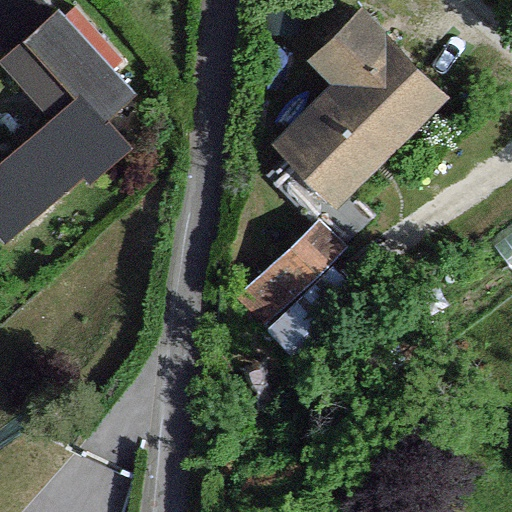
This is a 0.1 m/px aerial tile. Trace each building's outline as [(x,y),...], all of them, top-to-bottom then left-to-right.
[(0,0),(0,45),(15,61),(62,18),(43,0),(0,0)] [(131,93),(62,18),(15,61),(63,115),(0,167),(0,221),(9,232),(85,167),(92,173),(128,141),(107,114),(131,93)] [(295,284),(339,245),(331,235),(364,205),(339,180),(435,94),(368,18),(324,53),(331,60),(326,66),(339,80),(307,106),(280,125),(290,135),(260,159),(315,221),(239,288),(256,306),(288,280),(295,284)] [(331,235),(339,245),(374,215),(368,209),(364,205),(331,235)] [(306,344),(360,280),(333,257),(279,322),(306,344)]
